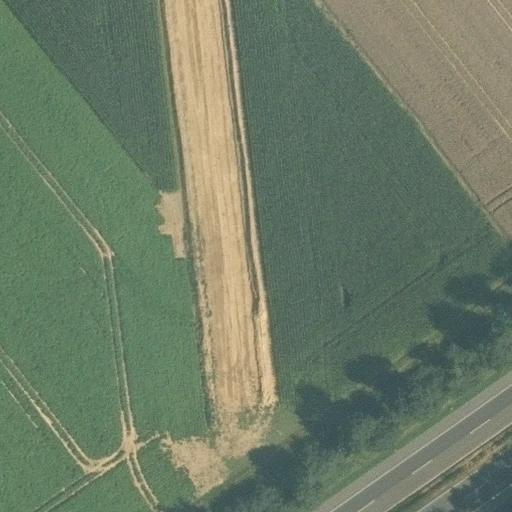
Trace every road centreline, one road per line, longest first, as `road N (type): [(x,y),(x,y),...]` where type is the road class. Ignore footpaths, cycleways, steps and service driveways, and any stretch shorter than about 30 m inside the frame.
road 1 (track): [(206,511),(511,288)]
road 2 (motorway): [(511,417),(376,511)]
